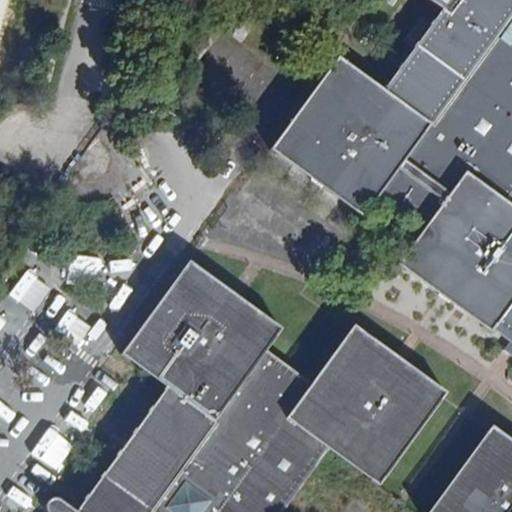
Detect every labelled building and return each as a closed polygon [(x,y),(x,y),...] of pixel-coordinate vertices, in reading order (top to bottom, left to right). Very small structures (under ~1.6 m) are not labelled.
[(340,58),(279,159),(371,215),(392,195),(390,194),(434,220),(431,224),(433,225),(401,278),(511,345),(511,0),(431,0),(445,9),(395,91),(340,58)] [(249,32),(220,11),(212,22),(240,43),(249,32)] [(212,42),(201,34),(186,55),(197,63),(212,42)] [(279,329),(187,261),(119,352),(165,386),(74,509),(57,497),(54,495),(51,495),(48,495),(45,497),(43,500),(42,503),(42,507),(43,510),(45,511),(279,511),(326,449),(375,485),(444,393),(350,325),(308,382),(264,349),(279,329)] [(511,511),(511,443),(487,426),(424,511),(511,511)]
